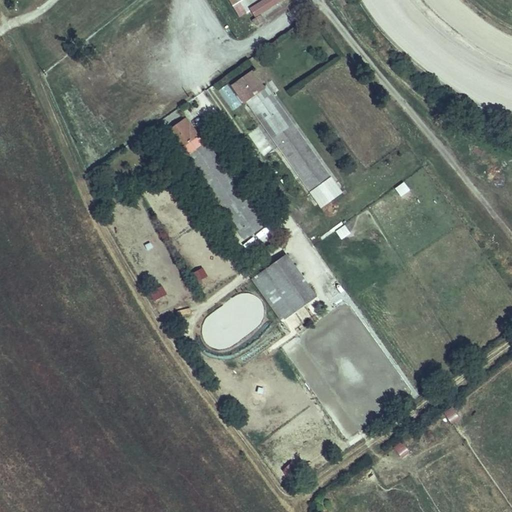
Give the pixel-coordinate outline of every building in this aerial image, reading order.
[(250,75),(234,87),(249,106),(251,104),(265,94),(250,75)] [(218,90),(231,111),(240,105),(227,84),(218,90)] [(325,173),(265,94),(251,104),(312,183),(325,173)] [(209,98),(200,99),(201,111),(210,110),(209,98)] [(188,122),(168,136),(183,156),(189,152),(203,142),(188,122)] [(261,221),(203,142),(189,152),(246,231),(261,221)] [(403,181),(393,188),(400,196),(409,190),(403,181)] [(344,224),(334,230),(339,239),(349,233),(344,224)] [(313,292),(285,253),(252,277),(280,316),(313,292)] [(148,290),(152,301),(161,298),(158,287),(148,290)] [(442,413),(449,424),(458,418),(451,407),(442,413)] [(392,447),(401,458),(409,452),(400,441),(392,447)] [(282,470),(288,477),(298,469),(292,461),(282,470)]
